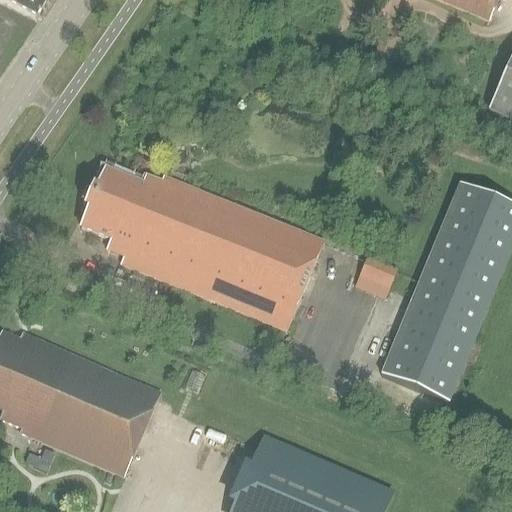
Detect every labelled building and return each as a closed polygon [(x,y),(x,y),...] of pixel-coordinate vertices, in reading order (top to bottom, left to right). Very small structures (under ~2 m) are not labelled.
[(3,0),(38,17),(46,0),(3,0)] [(434,0),(489,23),(498,0),(434,0)] [(378,39),(367,67),(379,72),(391,44),(378,39)] [(511,125),(511,58),(487,115),(511,125)] [(287,334),(324,244),(165,180),(163,185),(147,179),(143,186),(106,171),(99,190),(94,188),(85,193),(81,202),(84,210),(88,212),(80,232),(110,243),(106,253),(123,260),(120,267),(287,334)] [(449,407),(511,254),(511,209),(458,188),(380,379),(449,407)] [(389,293),(397,273),(367,261),(359,281),(389,293)] [(125,481),(161,396),(23,337),(20,342),(2,334),(0,337),(0,413),(2,414),(0,417),(0,422),(20,431),(18,435),(125,481)] [(264,441),(234,511),(384,511),(392,495),(264,441)]
